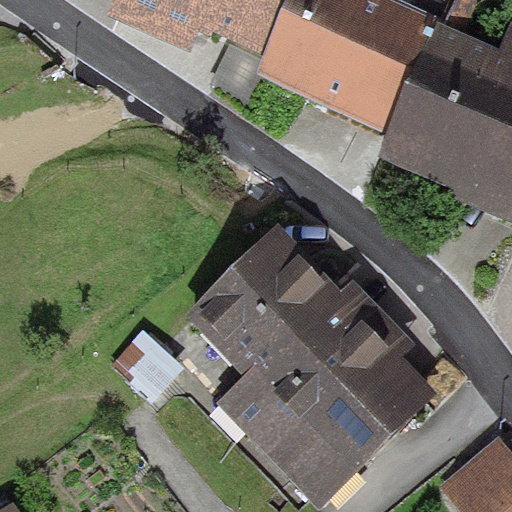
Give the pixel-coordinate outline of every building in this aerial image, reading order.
[(135,0),(132,6),(119,35),(262,100),(267,90),(308,0),(135,0)] [(454,34),(379,0),(308,0),(267,90),(401,151),(454,34)] [(511,60),(454,34),(401,151),(390,174),(462,207),(459,214),(511,238),(511,60)] [(294,508),(416,399),(390,370),(402,359),(345,295),(330,308),(280,251),(186,336),(235,390),(209,413),(294,508)] [(511,511),(511,463),(500,449),(439,499),(450,511),(511,511)] [(18,511),(13,503),(0,511),(18,511)]
